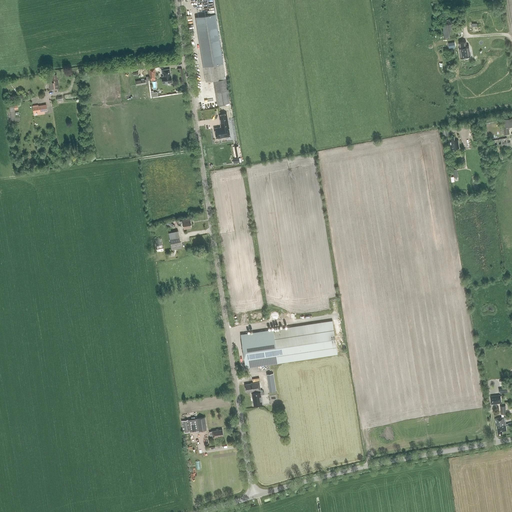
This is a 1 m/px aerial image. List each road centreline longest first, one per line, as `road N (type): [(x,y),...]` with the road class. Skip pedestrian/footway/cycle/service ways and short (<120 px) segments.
road 1 (tertiary): [(252,495),(174,0)]
road 2 (unclassified): [(252,495),(511,440)]
road 3 (track): [(15,178),(197,150)]
